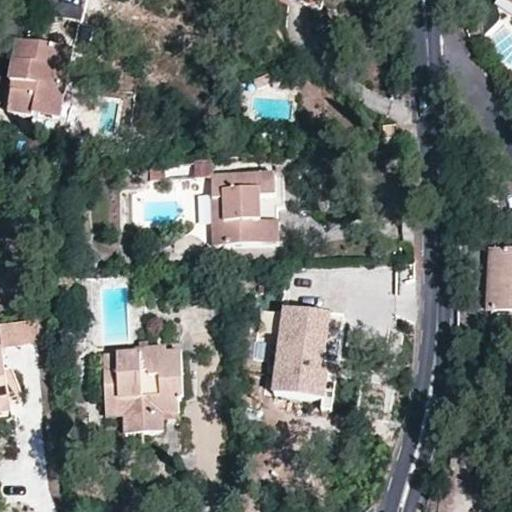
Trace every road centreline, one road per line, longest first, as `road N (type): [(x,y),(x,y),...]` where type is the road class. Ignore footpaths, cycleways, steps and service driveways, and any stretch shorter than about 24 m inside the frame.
road 1 (tertiary): [(401,511),(437,329),(428,50)]
road 2 (residential): [(428,50),(459,56),(511,141)]
